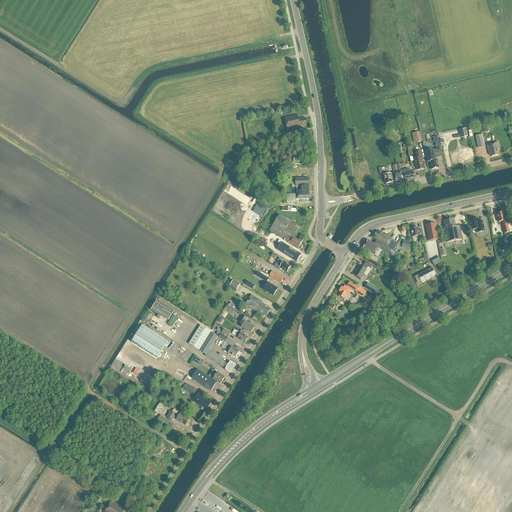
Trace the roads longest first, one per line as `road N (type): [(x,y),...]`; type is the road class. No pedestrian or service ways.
road 1 (track): [(183,456),(87,390),(221,175),(139,110),(157,83),(305,54)]
road 2 (unclassified): [(148,511),(320,238)]
road 3 (primary): [(319,385),(511,267)]
road 4 (primary): [(321,202),(318,116),(292,0)]
road 5 (unclassified): [(511,160),(321,202)]
road 6 (track): [(399,511),(492,364),(511,365)]
road 7 (primary): [(345,254),(374,224),(511,191)]
road 8 (primary): [(182,511),(240,440),(309,392)]
road 9 (track): [(8,511),(87,390)]
